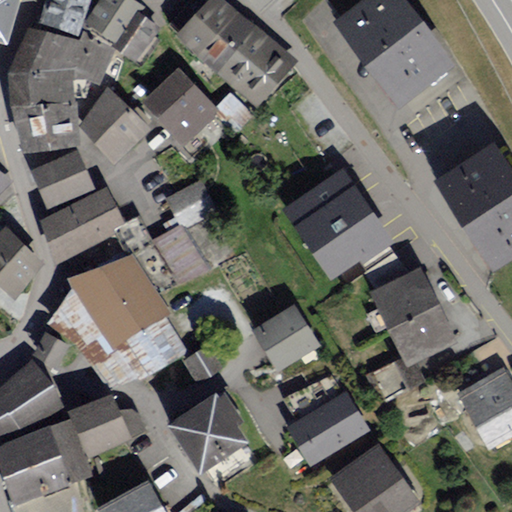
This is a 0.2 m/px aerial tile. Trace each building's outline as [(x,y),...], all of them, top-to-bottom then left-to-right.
[(0,0),(0,40),(9,44),(24,0),(0,0)] [(95,0),(49,0),(43,24),(85,36),(95,0)] [(130,0),(109,0),(93,24),(129,49),(152,15),(130,0)] [(222,0),(214,0),(181,37),(261,109),(298,68),(222,0)] [(254,0),(266,14),(281,0),(254,0)] [(413,0),(372,0),(342,24),(409,109),(465,64),(413,0)] [(152,15),(129,49),(124,57),(142,70),(168,34),(152,15)] [(11,104),(24,156),(83,146),(81,100),(79,78),(101,89),(116,52),(89,40),(85,44),(33,29),(13,73),(11,104)] [(190,75),(149,109),(183,149),(224,115),(190,75)] [(109,89),(84,127),(117,165),(153,131),(109,89)] [(511,159),(501,143),(440,182),(496,272),(511,261),(511,159)] [(84,152),(36,170),(52,210),(100,192),(84,152)] [(396,238),(341,162),(283,204),(330,276),(396,238)] [(0,201),(12,186),(0,175),(0,201)] [(202,183),(168,200),(182,229),(216,212),(202,183)] [(111,189),(46,223),(59,267),(131,236),(111,189)] [(182,227),(153,242),(178,290),(207,275),(182,227)] [(9,231),(0,241),(0,286),(10,296),(42,260),(9,231)] [(77,292),(52,325),(82,351),(109,389),(190,353),(169,319),(173,317),(134,256),(71,281),(77,292)] [(431,268),(377,293),(412,369),(466,344),(431,268)] [(296,306),(253,332),(280,375),(323,348),(296,306)] [(50,335),(37,355),(62,370),(75,350),(50,335)] [(188,363),(201,386),(226,373),(214,349),(188,363)] [(417,383),(402,357),(371,372),(387,400),(417,383)] [(37,364),(1,393),(5,422),(2,445),(27,434),(68,412),(37,364)] [(511,379),(506,368),(456,394),(487,452),(511,438),(511,379)] [(372,431),(347,388),(288,421),(313,465),(372,431)] [(229,394),(178,427),(208,473),(260,439),(229,394)] [(120,402),(77,418),(92,458),(135,442),(120,402)] [(75,423),(0,453),(0,462),(14,507),(71,489),(98,480),(75,423)] [(415,511),(424,506),(379,448),(334,481),(356,511),(415,511)] [(165,511),(152,487),(107,511),(165,511)] [(80,511),(71,489),(14,507),(15,511),(80,511)]
